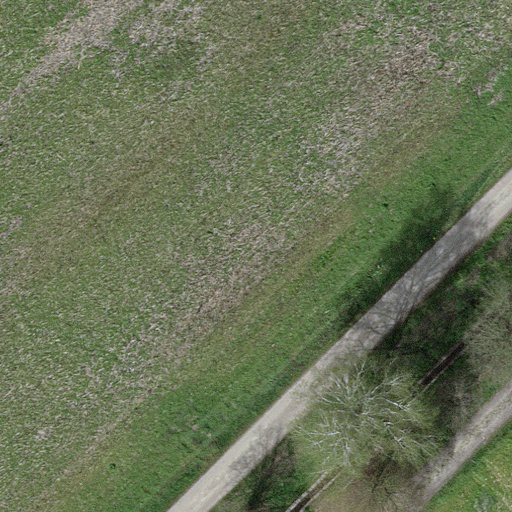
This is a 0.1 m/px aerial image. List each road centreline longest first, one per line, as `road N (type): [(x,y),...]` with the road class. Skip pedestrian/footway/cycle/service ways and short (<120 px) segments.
road 1 (track): [(165,511),(511,155)]
road 2 (track): [(511,380),(390,511)]
